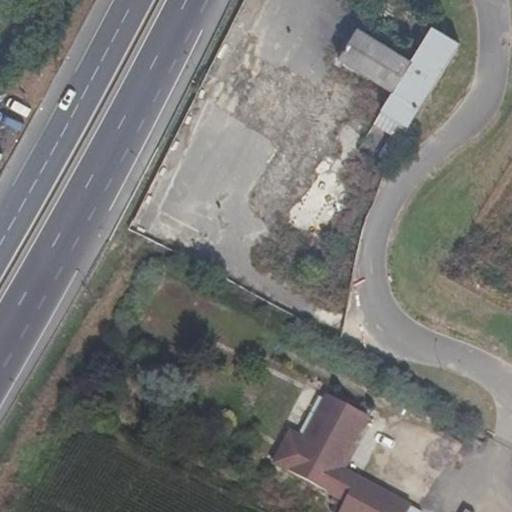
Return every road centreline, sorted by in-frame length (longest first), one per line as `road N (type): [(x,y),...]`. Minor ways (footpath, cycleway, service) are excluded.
road 1 (primary): [(0,338),(190,0)]
road 2 (primary): [(135,0),(0,242)]
